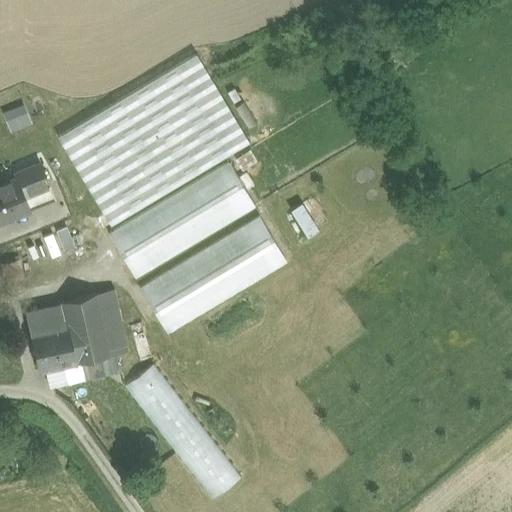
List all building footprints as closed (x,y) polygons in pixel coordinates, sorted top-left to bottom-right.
[(55,135),(108,224),(247,140),(194,52),(55,135)] [(3,111),(9,126),(26,118),(20,104),(3,111)] [(229,159),(109,232),(136,277),(256,204),(229,159)] [(40,162),(26,168),(34,189),(49,184),(40,162)] [(16,178),(0,184),(0,220),(30,209),(24,194),(34,189),(26,168),(14,173),(16,178)] [(301,235),(315,229),(309,214),(317,211),(310,195),(288,205),(301,235)] [(262,214),(141,286),(168,331),(289,259),(262,214)] [(59,226),(67,247),(82,241),(73,220),(59,226)] [(15,261),(5,263),(10,284),(20,281),(15,261)] [(96,293),(107,337),(120,334),(110,289),(96,293)] [(66,322),(75,361),(111,353),(107,337),(96,293),(61,301),(66,322)] [(66,322),(31,330),(40,369),(75,361),(66,322)] [(142,322),(130,325),(140,362),(152,359),(142,322)] [(107,337),(111,353),(124,350),(120,334),(107,337)] [(241,476),(153,363),(123,386),(211,499),(241,476)]
